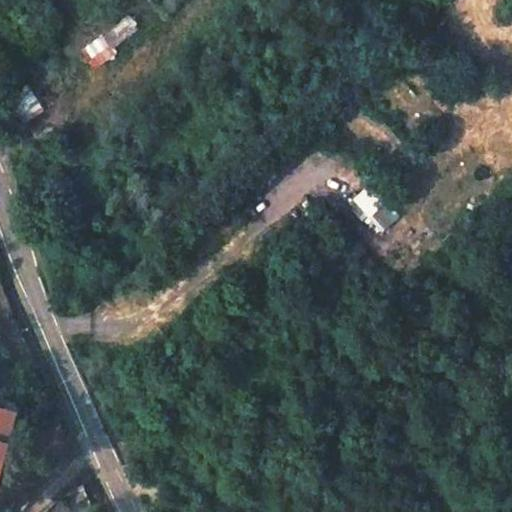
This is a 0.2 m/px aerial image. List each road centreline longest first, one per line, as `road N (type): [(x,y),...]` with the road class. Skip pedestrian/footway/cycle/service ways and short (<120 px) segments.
road 1 (residential): [(0,196),(130,511)]
road 2 (track): [(307,148),(262,223),(152,311),(127,324),(49,327)]
